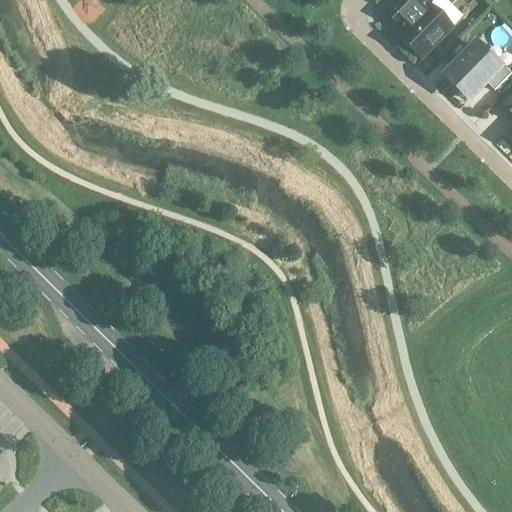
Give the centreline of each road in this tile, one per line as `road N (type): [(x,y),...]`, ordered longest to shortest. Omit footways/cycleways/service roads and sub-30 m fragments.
road 1 (tertiary): [(277,511),(0,237)]
road 2 (residential): [(511,179),(358,31),(350,15),(357,0)]
